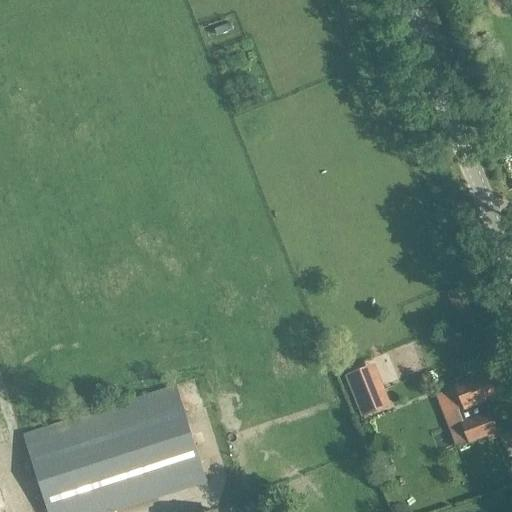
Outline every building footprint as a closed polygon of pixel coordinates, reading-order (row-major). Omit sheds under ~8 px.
[(461,290),(446,294),(452,316),(466,312),(461,290)] [(345,376),(362,418),(391,406),(374,364),(345,376)] [(485,401),(497,397),(488,373),(471,379),(470,375),(456,381),(458,385),(454,386),(455,389),(448,391),(468,444),(498,433),(485,401)] [(23,436),(47,511),(121,511),(208,484),(176,386),(23,436)] [(468,444),(448,391),(436,397),(455,449),(468,444)]
